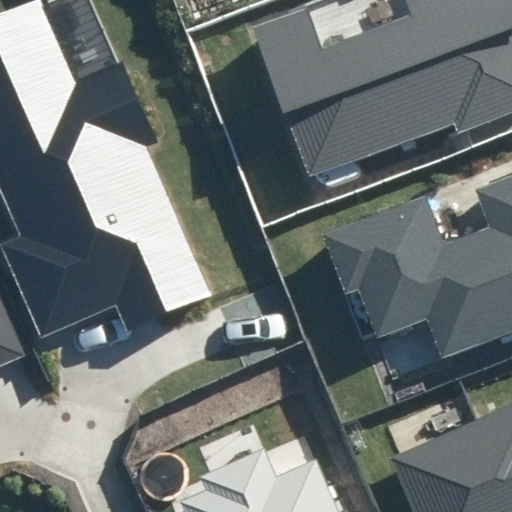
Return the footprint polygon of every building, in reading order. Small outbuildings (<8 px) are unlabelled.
[(0,196),(16,235),(1,241),(41,336),(115,305),(126,330),(215,292),(121,67),(80,84),(45,0),(39,0),(0,16),(0,196)] [(511,0),(411,0),(416,13),(322,48),(305,4),(246,26),(305,180),(452,125),(456,134),(511,113),(511,0)] [(420,199),(322,236),(342,289),(357,284),(379,339),(422,323),(438,365),(511,337),(511,175),(479,188),(493,224),(437,245),(420,199)] [(0,362),(21,354),(0,300),(0,362)] [(511,511),(511,405),(396,456),(421,511),(511,511)] [(343,511),(317,452),(273,471),(263,448),(172,489),(182,511),(343,511)]
